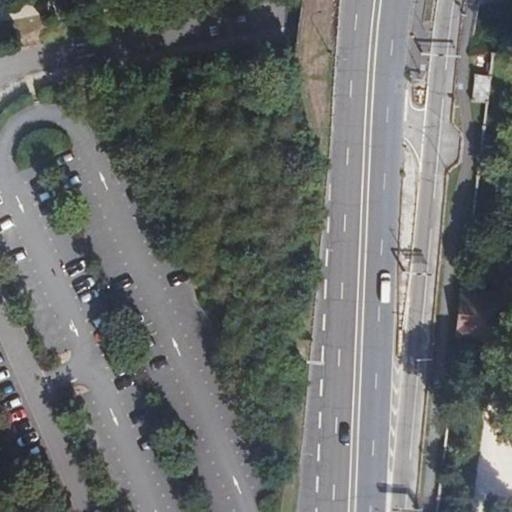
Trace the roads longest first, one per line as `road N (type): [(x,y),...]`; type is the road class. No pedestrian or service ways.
road 1 (motorway): [(372,511),(408,381),(446,0)]
road 2 (primary): [(370,511),(399,0)]
road 3 (primary): [(356,0),(330,511)]
